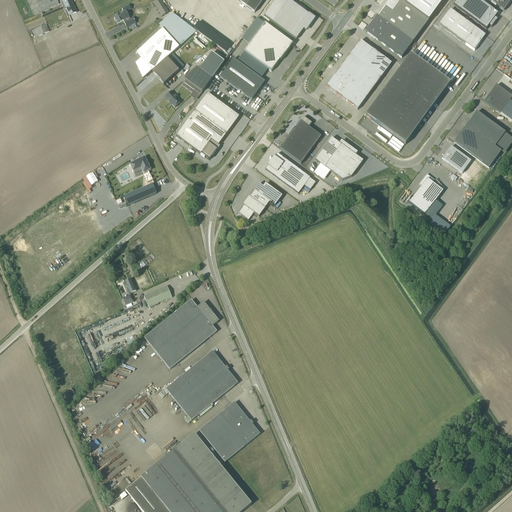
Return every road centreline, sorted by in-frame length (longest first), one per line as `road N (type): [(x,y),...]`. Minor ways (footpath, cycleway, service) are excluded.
road 1 (unclassified): [(511,31),(408,164),(294,88)]
road 2 (tertiary): [(302,483),(215,275),(209,228)]
road 3 (unclassified): [(0,349),(185,183)]
road 4 (unclassified): [(185,183),(167,164),(87,0)]
road 5 (track): [(24,327),(104,511)]
